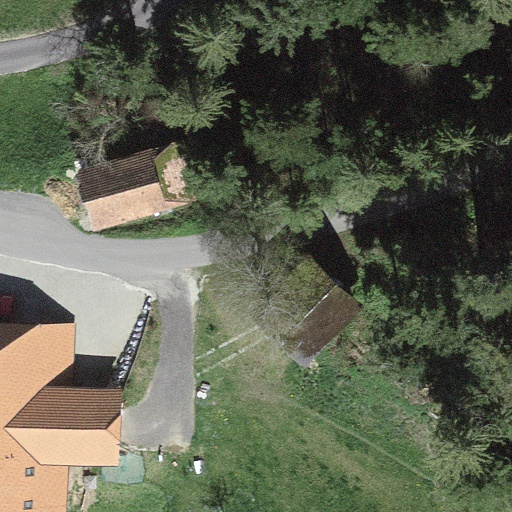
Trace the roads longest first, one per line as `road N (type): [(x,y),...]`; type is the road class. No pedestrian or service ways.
road 1 (track): [(143,260),(194,256),(511,142)]
road 2 (track): [(162,0),(96,36),(0,55)]
road 3 (track): [(143,260),(0,231)]
